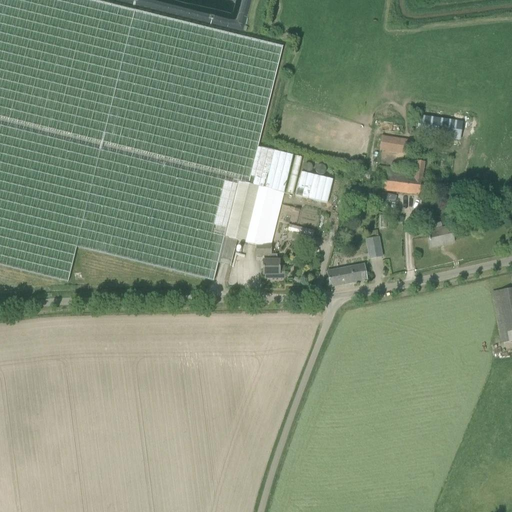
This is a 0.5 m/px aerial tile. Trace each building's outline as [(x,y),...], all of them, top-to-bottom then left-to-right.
[(237,184),(283,195),(293,156),(260,148),(285,49),(88,0),(0,0),(0,267),(3,268),(68,284),(76,249),(212,283),(223,238),(237,184)] [(421,108),(420,117),(417,134),(459,141),(463,115),(421,108)] [(403,126),(392,125),(391,132),(402,133),(403,126)] [(406,156),(408,140),(383,137),(380,152),(406,156)] [(293,172),(298,173),(302,157),(296,156),(293,172)] [(381,191),(419,196),(424,163),(411,161),(410,164),(409,163),(408,167),(410,167),(416,168),(415,172),(378,167),(377,174),(384,175),(381,191)] [(295,196),(322,203),(324,197),(328,198),(333,181),(301,173),(295,196)] [(223,238),(237,241),(256,246),(256,257),(263,257),(263,261),(263,262),(261,262),(261,269),(263,269),(263,275),(270,275),(270,278),(284,278),(284,268),(279,268),(279,261),(277,261),(277,255),(271,255),(271,246),(283,195),(237,184),(223,238)] [(450,228),(441,230),(426,233),(430,249),(454,244),(450,228)] [(379,239),(364,242),(368,261),(383,259),(379,239)] [(327,272),(330,288),(367,281),(364,265),(327,272)] [(511,288),(500,291),(509,342),(511,341),(511,288)]
